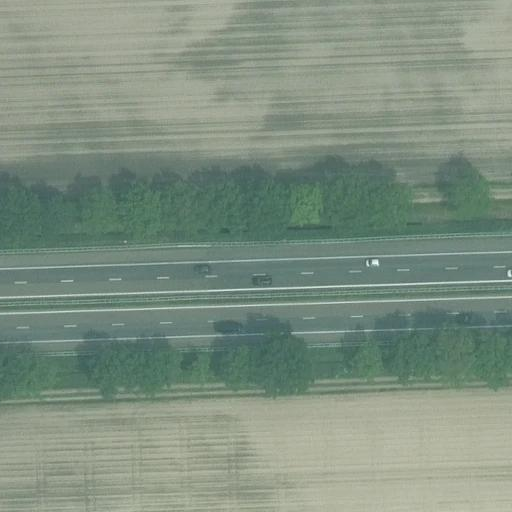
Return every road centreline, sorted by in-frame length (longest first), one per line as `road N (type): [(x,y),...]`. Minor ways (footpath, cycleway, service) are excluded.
road 1 (motorway): [(0,329),(511,311)]
road 2 (motorway): [(511,266),(0,283)]
